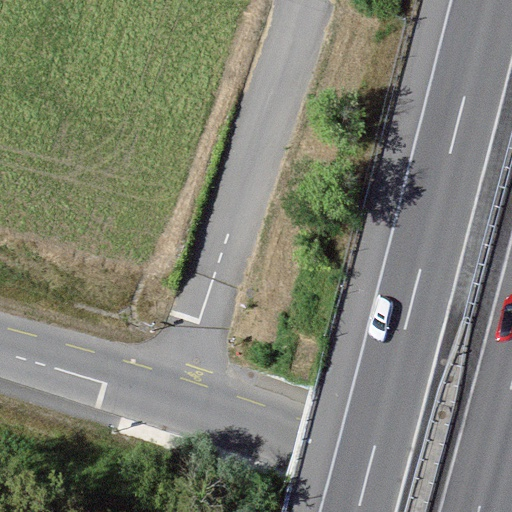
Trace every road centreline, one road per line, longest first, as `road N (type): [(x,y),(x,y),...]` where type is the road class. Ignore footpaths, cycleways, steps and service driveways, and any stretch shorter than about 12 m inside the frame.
road 1 (unclassified): [(0,350),(511,508)]
road 2 (motorway): [(491,0),(358,511)]
road 3 (motorway): [(480,511),(511,390)]
